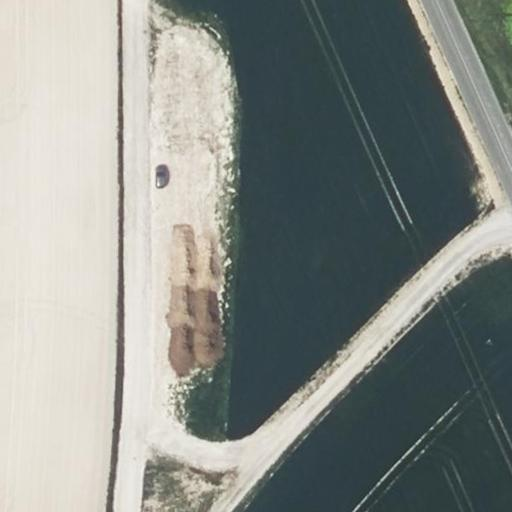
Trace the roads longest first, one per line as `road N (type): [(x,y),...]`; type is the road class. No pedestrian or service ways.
road 1 (track): [(127,377),(170,440),(198,461),(240,469),(511,215)]
road 2 (track): [(126,511),(125,0)]
road 3 (tertiary): [(444,0),(511,151)]
